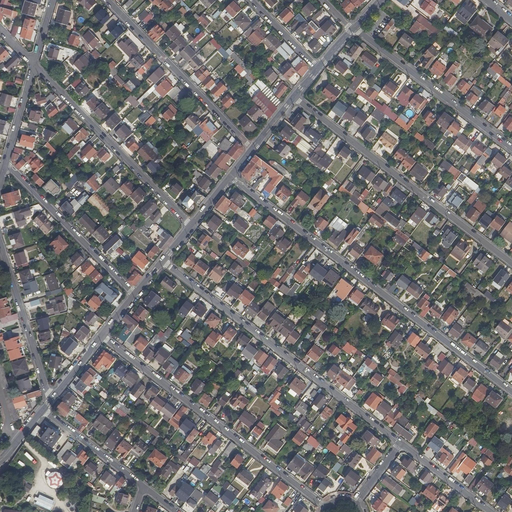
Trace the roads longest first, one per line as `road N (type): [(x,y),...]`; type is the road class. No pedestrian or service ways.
road 1 (residential): [(230,176),(511,391)]
road 2 (residential): [(401,442),(162,261)]
road 3 (residential): [(100,335),(323,507)]
road 4 (residential): [(511,263),(293,97)]
road 5 (residential): [(190,225),(33,65)]
road 6 (residential): [(107,0),(252,149)]
road 7 (residential): [(511,148),(353,27)]
road 8 (residential): [(134,294),(5,163)]
road 9 (residential): [(0,241),(50,400)]
road 10 (residential): [(142,487),(42,409)]
